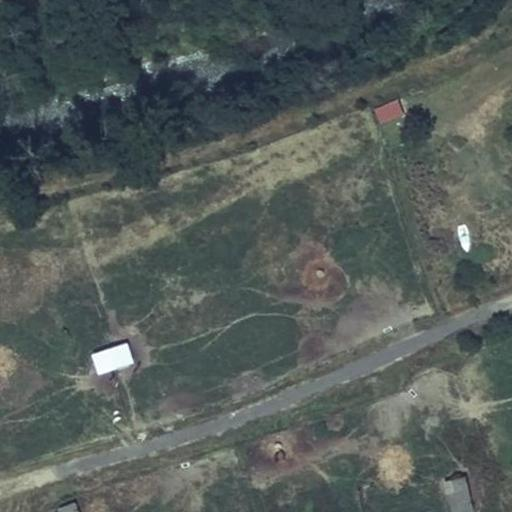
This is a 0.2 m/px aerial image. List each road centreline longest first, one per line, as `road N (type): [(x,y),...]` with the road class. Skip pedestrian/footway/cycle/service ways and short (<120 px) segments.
road 1 (track): [(511,13),(442,58),(345,102),(246,138),(0,205)]
road 2 (track): [(0,491),(231,422),(511,302)]
road 3 (track): [(511,50),(323,135),(182,187),(0,235)]
